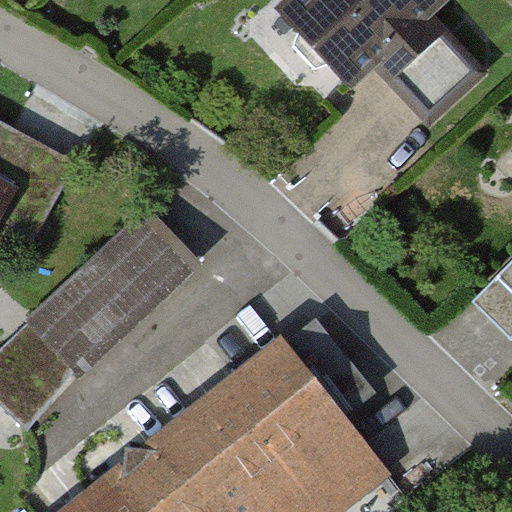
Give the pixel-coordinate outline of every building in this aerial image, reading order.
[(455,0),(280,0),(266,13),(341,96),(397,45),(410,59),(391,77),(430,120),(484,72),(435,18),(455,0)] [(0,211),(36,146),(0,126),(0,211)] [(76,372),(184,270),(141,224),(32,326),(76,372)] [(511,261),(475,302),(511,335),(511,261)] [(338,367),(305,329),(78,511),(332,511),(413,448),(343,363),(338,367)]
